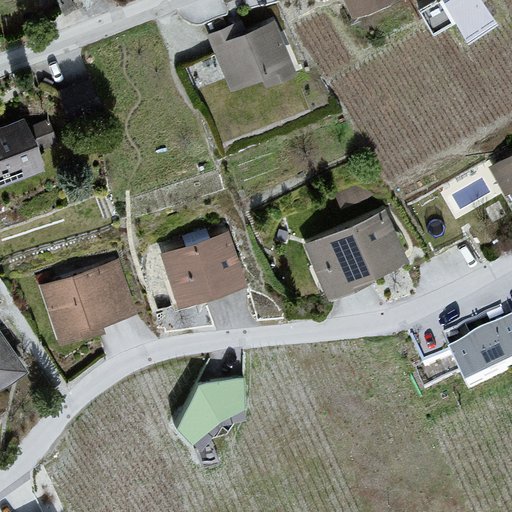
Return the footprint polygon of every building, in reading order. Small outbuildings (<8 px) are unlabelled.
[(402,0),(343,0),(356,25),(403,3),(402,0)] [(481,0),(442,0),(469,41),(497,23),(481,0)] [(270,9),(197,43),(224,101),(298,67),(270,9)] [(3,88),(0,89),(0,147),(23,137),(3,88)] [(511,155),(493,166),(511,197),(511,155)] [(382,204),(298,245),(327,304),(411,263),(382,204)] [(228,228),(157,253),(177,310),(248,285),(228,228)] [(114,259),(38,286),(58,339),(133,312),(114,259)] [(511,311),(511,309),(446,346),(469,387),(511,362),(511,311)] [(0,347),(0,370),(11,361),(0,347)] [(176,425),(194,444),(245,410),(243,378),(195,385),(176,425)]
